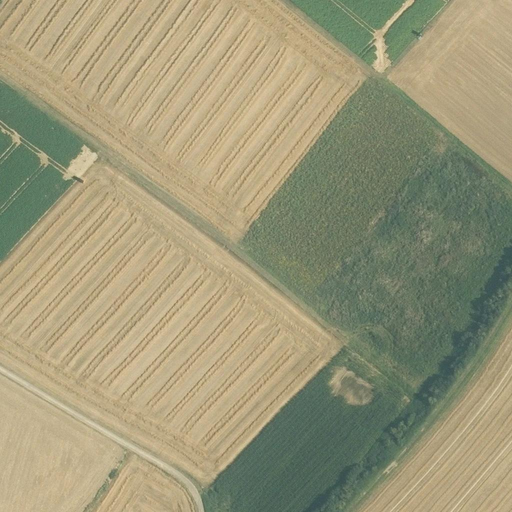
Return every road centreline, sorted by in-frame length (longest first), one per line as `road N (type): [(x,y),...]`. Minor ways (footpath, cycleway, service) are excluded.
road 1 (track): [(511,269),(425,400),(0,77)]
road 2 (track): [(511,186),(281,0)]
road 3 (track): [(201,511),(176,474),(0,368)]
road 4 (track): [(511,327),(480,379),(359,511)]
